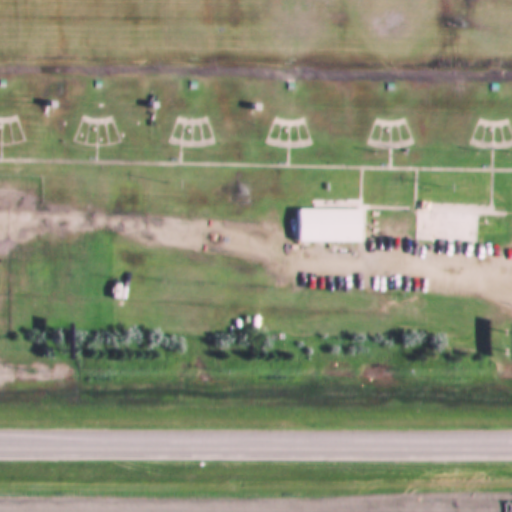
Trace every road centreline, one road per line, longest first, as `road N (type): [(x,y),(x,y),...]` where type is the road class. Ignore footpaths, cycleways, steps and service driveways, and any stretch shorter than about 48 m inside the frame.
road 1 (trunk): [(511,444),(0,447)]
road 2 (trunk): [(0,510),(511,510)]
